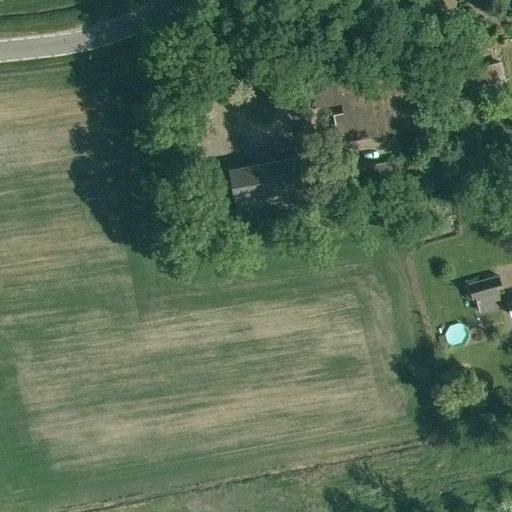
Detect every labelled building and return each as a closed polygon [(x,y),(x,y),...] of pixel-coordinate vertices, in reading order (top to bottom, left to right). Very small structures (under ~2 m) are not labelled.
[(338,143),(414,129),(404,72),(337,84),(336,74),(307,79),(312,108),(341,103),(342,112),(333,114),(338,143)] [(307,196),(305,176),(301,157),(229,169),(235,200),(237,199),(241,220),(259,216),(258,211),(269,209),(268,204),(277,202),(278,207),(298,204),(297,198),(307,196)] [(405,158),(383,162),(328,171),(332,190),(408,178),(405,158)] [(475,196),(456,200),(459,213),(494,207),(491,193),(475,196)] [(468,284),(473,300),(503,291),(499,275),(468,284)]
